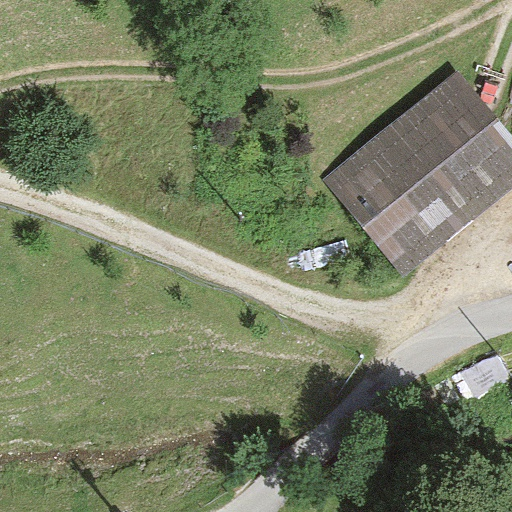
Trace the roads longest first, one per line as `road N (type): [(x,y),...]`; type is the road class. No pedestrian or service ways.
road 1 (track): [(0,191),(281,299),(373,321),(488,319),(511,252)]
road 2 (track): [(255,511),(391,374),(425,349),(511,313)]
